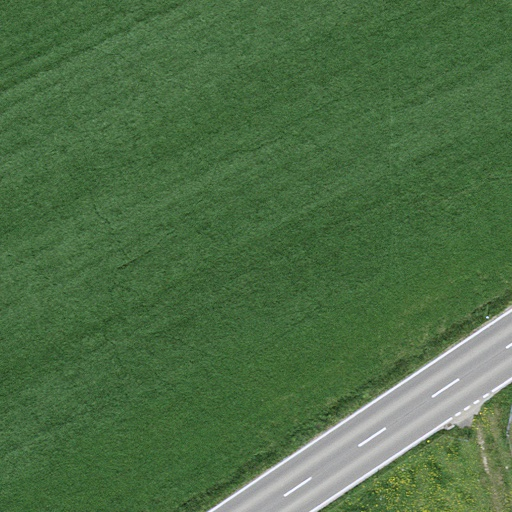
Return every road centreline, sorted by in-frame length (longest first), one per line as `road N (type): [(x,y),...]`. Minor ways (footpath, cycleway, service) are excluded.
road 1 (secondary): [(511,345),(261,511)]
road 2 (track): [(467,374),(501,511)]
